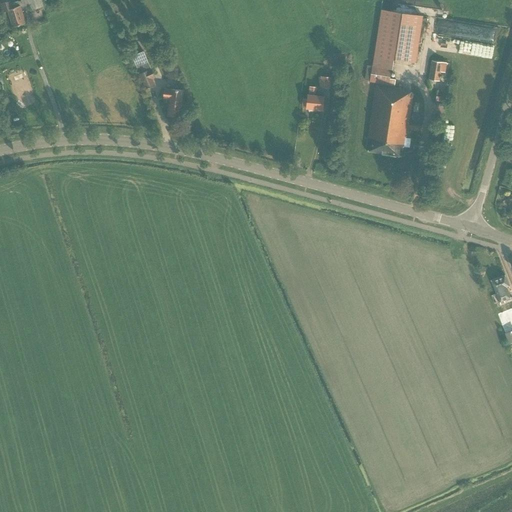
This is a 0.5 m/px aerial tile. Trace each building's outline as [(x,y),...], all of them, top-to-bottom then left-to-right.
[(41,0),(21,0),(23,7),(30,5),(31,10),(43,6),(41,0)] [(10,1),(1,4),(4,13),(8,11),(13,27),(26,23),(20,6),(18,1),(11,4),(10,1)] [(391,70),(393,70),(394,59),(416,63),(422,16),(381,10),(370,82),(376,83),(366,151),(404,157),(405,147),(404,147),(405,138),(407,138),(408,130),(419,132),(420,127),(409,125),(414,93),(404,91),(405,89),(395,88),(396,79),(390,78),(391,70)] [(450,40),(448,55),(488,58),(489,47),(464,45),(465,39),(488,41),(489,28),(429,24),(429,32),(432,32),(431,38),(450,40)] [(156,78),(144,52),(132,57),(137,68),(142,66),(145,72),(140,74),(146,89),(155,85),(153,79),(156,78)] [(432,61),(429,80),(439,81),(441,72),(446,73),(447,63),(442,62),(432,61)] [(323,76),(322,87),(328,88),(330,77),(323,76)] [(308,99),(303,99),(302,107),(307,108),(323,110),(324,97),(315,96),(316,87),(310,86),(309,95),(308,95),(308,99)] [(169,116),(179,117),(180,109),(182,90),(171,89),(171,90),(164,89),(163,98),(170,99),(169,108),(170,108),(169,116)] [(507,287),(509,286),(505,275),(491,280),(500,302),(511,297),(507,287)] [(505,333),(511,330),(511,308),(498,314),(505,333)]
